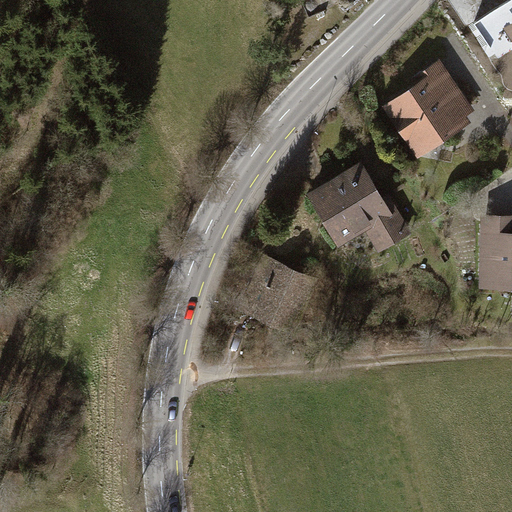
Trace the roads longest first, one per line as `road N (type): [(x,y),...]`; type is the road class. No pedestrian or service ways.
road 1 (secondary): [(165,511),(160,418),(194,259),(229,190),(279,121),(401,0)]
road 2 (track): [(511,355),(165,377)]
